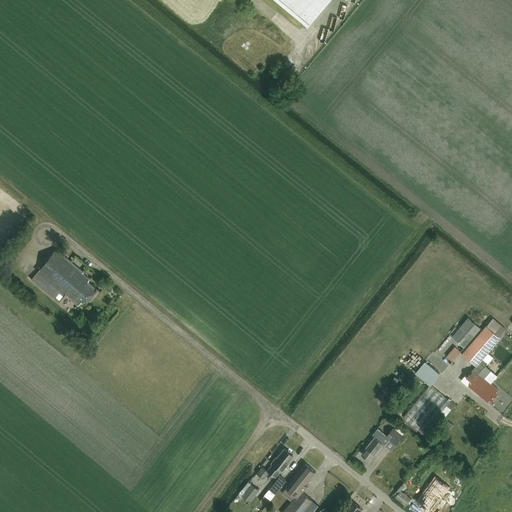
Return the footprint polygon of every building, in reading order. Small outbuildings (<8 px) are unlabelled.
[(284,0),(310,22),(328,0),(284,0)] [(66,295),(72,300),(79,305),(83,301),(86,303),(98,289),(88,281),(90,279),(83,273),(84,272),(56,249),(31,279),(59,302),(66,295)] [(452,336),(465,347),(482,328),(468,317),(452,336)] [(491,383),(498,376),(485,365),(488,362),(484,357),(508,328),(494,317),(462,354),(476,366),(468,376),(466,374),(462,379),(488,401),(490,399),(492,400),(498,394),(496,392),(498,389),(491,383)] [(511,340),(511,337),(505,333),(501,338),(509,344),(511,340)] [(461,352),(455,347),(447,357),(452,362),(461,352)] [(446,404),(449,401),(429,384),(403,417),(423,433),(446,404)] [(374,459),(386,445),(385,445),(390,439),(397,444),(403,436),(393,428),(387,436),(377,429),(372,435),(375,437),(361,454),(369,460),(372,457),(374,459)] [(264,479),(269,472),(275,477),(281,470),(282,471),(287,465),(286,464),(293,455),(285,449),(278,458),(277,457),(272,463),(273,464),(268,471),(263,466),(257,473),(264,479)] [(282,493),(292,501),(283,511),(302,511),(312,501),(302,492),(308,486),(306,484),(316,472),(306,463),(286,488),(282,493)] [(448,470),(443,478),(453,484),(458,476),(448,470)] [(281,475),(265,495),(271,500),(286,480),(281,475)] [(427,496),(422,503),(433,511),(442,499),(443,500),(452,488),(438,477),(425,494),(427,496)] [(411,499),(401,490),(395,497),(406,505),(411,499)] [(360,511),(362,509),(353,502),(344,511),(360,511)]
